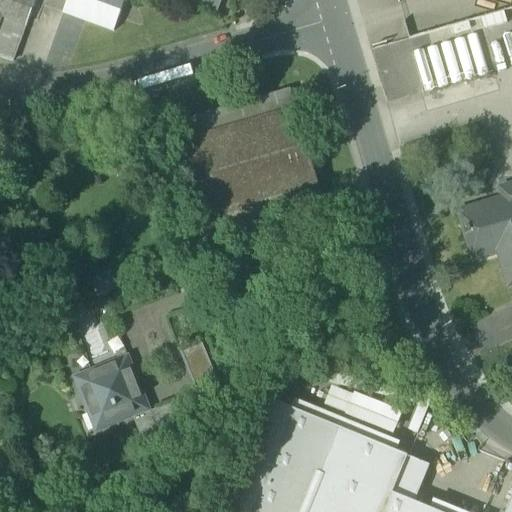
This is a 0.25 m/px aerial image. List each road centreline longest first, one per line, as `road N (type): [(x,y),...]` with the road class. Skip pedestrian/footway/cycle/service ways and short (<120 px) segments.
road 1 (residential): [(338,22),(462,409),(511,431)]
road 2 (residential): [(338,22),(90,86),(0,98)]
